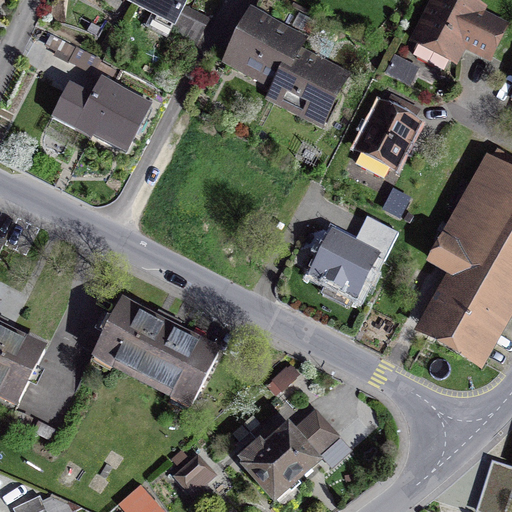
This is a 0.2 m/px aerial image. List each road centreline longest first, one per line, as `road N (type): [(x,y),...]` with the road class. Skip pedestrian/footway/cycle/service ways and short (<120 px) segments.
road 1 (residential): [(473,429),(167,263),(0,184)]
road 2 (tertiary): [(382,511),(473,429)]
